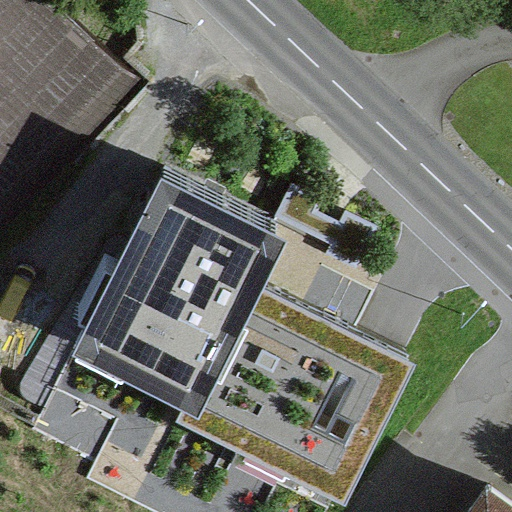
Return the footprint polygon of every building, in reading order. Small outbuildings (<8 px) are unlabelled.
[(50,0),(0,0),(0,231),(139,83),(50,0)] [(275,209),(165,153),(84,313),(198,370),(186,393),(340,470),(407,339),(249,260),(275,209)] [(222,511),(242,475),(139,423),(115,471),(197,511),(222,511)] [(278,480),(262,511),(320,511),(325,504),(278,480)] [(511,511),(511,503),(491,488),(472,511),(511,511)]
